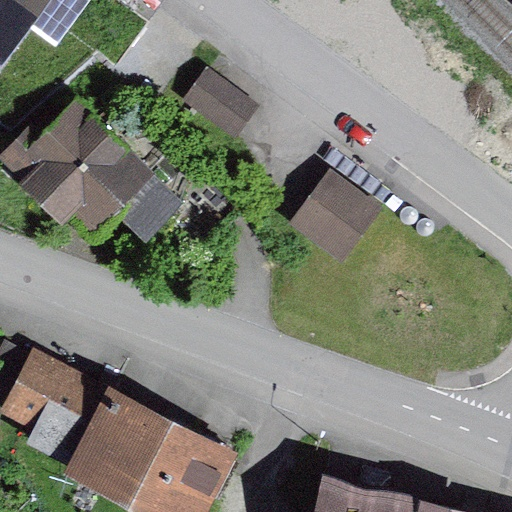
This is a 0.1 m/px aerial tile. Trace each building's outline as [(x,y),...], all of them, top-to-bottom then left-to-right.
[(89,0),(0,0),(0,125),(7,131),(100,51),(71,27),(89,0)] [(210,67),(183,101),(233,140),(260,106),(210,67)] [(30,127),(1,158),(92,243),(118,215),(147,242),(183,203),(79,105),(45,141),(30,127)] [(313,173),(273,235),(334,274),(374,212),(313,173)] [(67,452),(107,377),(35,342),(31,350),(4,337),(0,345),(0,386),(5,388),(0,397),(0,401),(29,416),(23,430),(67,452)] [(198,511),(239,435),(111,368),(107,377),(67,452),(182,511),(198,511)] [(464,511),(346,484),(324,479),(315,511),(464,511)]
